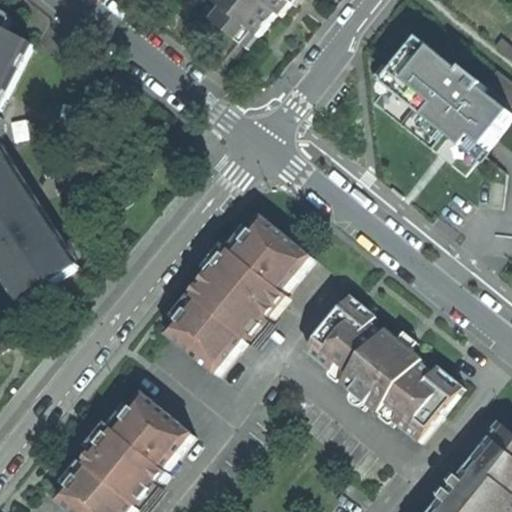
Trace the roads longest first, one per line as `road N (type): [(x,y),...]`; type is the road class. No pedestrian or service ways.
road 1 (residential): [(0,477),(257,146)]
road 2 (residential): [(511,338),(257,146)]
road 3 (residential): [(257,146),(76,0)]
road 4 (residential): [(374,0),(257,146)]
